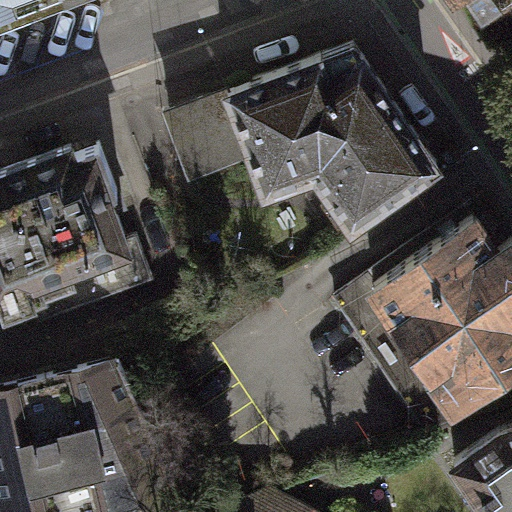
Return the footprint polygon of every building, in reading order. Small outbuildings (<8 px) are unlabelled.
[(462,0),(464,3),(468,0),(476,0),(485,12),(503,0),(462,0)] [(315,164),(349,217),(437,158),(351,38),(168,107),(189,166),(250,145),(264,182),(315,164)] [(69,142),(0,166),(0,310),(31,299),(37,315),(150,274),(134,231),(125,234),(110,190),(116,188),(98,138),(71,147),(69,142)] [(365,270),(333,292),(422,422),(463,410),(456,399),(511,360),(511,234),(511,233),(495,244),(473,212),(372,281),(365,270)] [(189,287),(127,320),(140,344),(202,312),(189,287)] [(0,506),(1,511),(114,511),(178,492),(120,357),(84,354),(0,376),(0,506)] [(511,511),(511,419),(504,422),(453,457),(484,502),(489,499),(497,511),(511,511)] [(241,493),(230,511),(311,511),(262,487),(241,493)]
